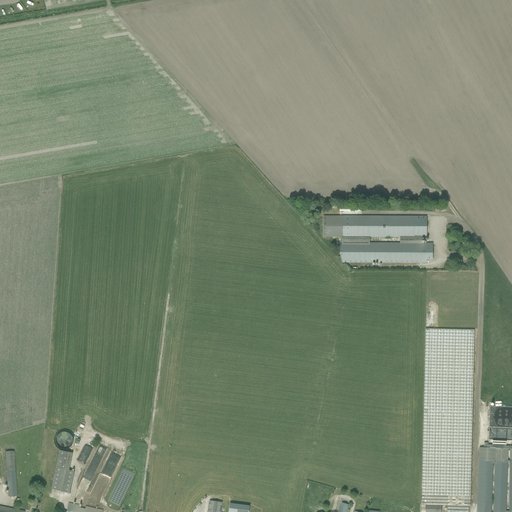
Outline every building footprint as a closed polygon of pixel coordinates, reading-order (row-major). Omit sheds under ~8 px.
[(341,237),(341,263),(427,263),(427,259),(433,259),(433,243),(422,243),(422,239),(427,239),(427,216),(323,215),(323,237),(341,237)] [(426,329),(422,505),(426,505),(425,511),(441,511),(442,506),(448,506),(447,511),(468,511),(469,506),(470,506),(474,330),(426,329)] [(59,446),(72,446),(71,432),(59,433),(59,446)] [(511,511),(511,440),(489,440),(488,443),(484,443),(484,447),(478,447),(477,511),(511,511)] [(87,442),(84,449),(90,452),(94,445),(87,442)] [(17,496),(15,451),(5,451),(8,497),(17,496)] [(75,471),(69,470),(56,467),(51,489),(70,493),(75,471)] [(210,501),(208,511),(221,511),(222,502),(210,501)] [(346,511),(349,505),(342,502),(338,511),(346,511)] [(69,503),(69,505),(67,511),(102,511),(103,510),(86,506),(86,509),(79,507),(80,505),(69,503)] [(228,511),(249,511),(250,505),(230,503),(228,511)]
